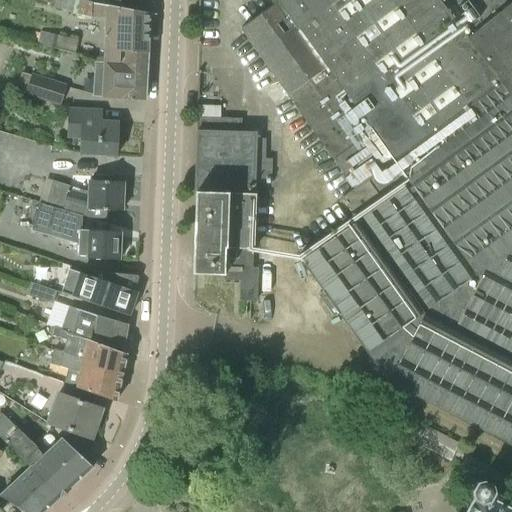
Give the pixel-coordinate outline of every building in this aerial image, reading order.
[(91,19),(106,19),(105,64),(121,65),(123,53),(147,53),(148,14),(107,9),(107,5),(93,2),(84,0),(47,0),(54,5),(53,7),(76,16),(91,19)] [(511,5),(510,3),(507,5),(502,0),(275,0),(277,2),(239,29),(353,189),(341,198),(356,220),(299,259),(386,381),(511,447),(511,5)] [(40,31),(36,45),(74,55),(78,41),(40,31)] [(105,64),(92,63),(92,82),(91,98),(144,101),(147,53),(123,53),(121,65),(105,64)] [(60,107),(68,87),(34,74),(26,95),(60,107)] [(116,156),(117,122),(101,122),(101,113),(67,110),(66,137),(78,138),(78,154),(116,156)] [(241,132),(241,119),(196,117),(194,194),(196,194),(193,273),(222,274),(222,280),(239,281),(239,301),(256,301),(258,268),(252,268),(255,195),(254,195),(255,184),(271,184),(272,159),(264,159),(265,139),(255,138),(256,132),(253,132),(254,119),(245,119),(244,132),(241,132)] [(87,192),(68,188),(68,186),(48,180),(40,204),(33,202),(33,203),(78,216),(80,209),(85,209),(122,211),(123,182),(87,181),(87,192)] [(119,260),(121,232),(78,230),(75,228),(78,216),(33,203),(27,224),(55,232),(55,233),(77,240),(78,243),(87,244),(86,259),(119,260)] [(95,278),(69,269),(61,294),(127,315),(129,316),(137,292),(132,291),(137,276),(97,271),(95,278)] [(52,304),(56,292),(30,283),(25,295),(52,304)] [(122,350),(126,324),(127,315),(61,294),(57,305),(67,309),(60,329),(94,340),(122,350)] [(92,348),(94,340),(60,329),(54,328),(52,336),(60,339),(57,351),(54,349),(53,352),(82,360),(82,365),(97,370),(103,376),(119,381),(125,354),(92,348)] [(115,402),(119,381),(103,376),(97,370),(82,365),(82,360),(53,352),(50,364),(67,370),(63,383),(75,388),(115,402)] [(91,438),(101,409),(55,393),(44,425),(68,432),(91,438)] [(17,429),(1,414),(0,415),(0,438),(29,467),(28,468),(59,497),(92,467),(83,459),(91,438),(68,432),(65,442),(60,438),(43,454),(17,429)] [(0,496),(26,511),(42,511),(59,497),(28,468),(0,493),(0,496)] [(511,511),(511,509),(503,504),(506,499),(494,493),(492,486),(483,481),(475,483),(470,492),(471,497),(463,511),(511,511)]
